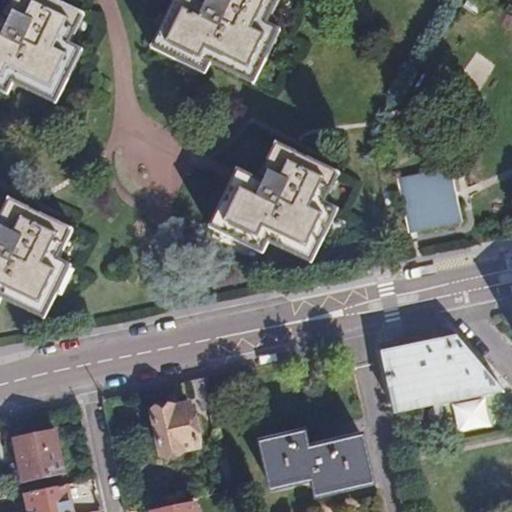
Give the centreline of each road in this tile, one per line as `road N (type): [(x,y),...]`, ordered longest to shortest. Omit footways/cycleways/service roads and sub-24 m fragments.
road 1 (secondary): [(355,309),(77,367)]
road 2 (secondary): [(511,263),(385,291),(355,309)]
road 3 (secondary): [(355,309),(387,314),(511,288)]
road 4 (residential): [(112,511),(77,367)]
